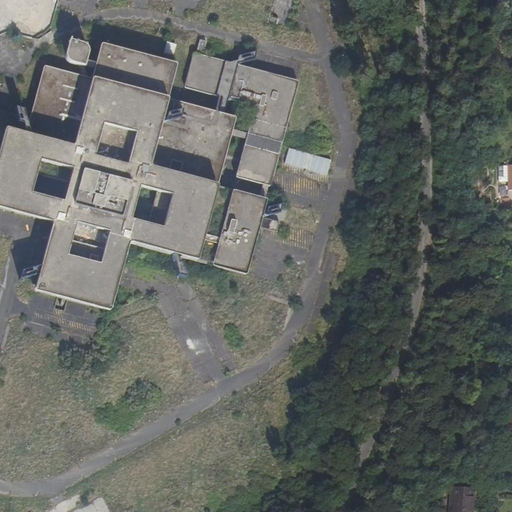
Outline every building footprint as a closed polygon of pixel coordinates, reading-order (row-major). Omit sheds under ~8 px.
[(230,119),(163,101),(172,65),(101,46),(96,64),(85,61),(88,51),(87,47),(84,44),(68,40),(63,57),(65,60),(70,63),(95,70),(92,81),(44,69),(30,119),(0,110),(0,127),(4,128),(0,143),(0,208),(28,217),(53,223),(39,276),(35,290),(107,310),(111,296),(126,241),(169,253),(168,255),(193,261),(194,259),(244,273),(256,228),(257,228),(260,217),(258,216),(263,200),(213,187),(226,134),(228,129),(230,119)] [(172,56),(175,44),(164,42),(162,54),(172,56)] [(294,82),(202,58),(206,44),(199,42),(196,56),(193,55),(185,87),(256,105),(248,134),(246,140),(241,161),(255,165),(258,154),(264,155),(267,145),(276,148),(277,147),(294,82)] [(246,140),(248,134),(228,129),(226,134),(246,140)] [(264,155),(258,154),(255,165),(271,169),(276,148),(267,145),(264,155)] [(325,176),(330,160),(288,148),(283,163),(325,176)] [(266,185),(271,169),(255,165),(241,161),(236,177),(266,185)] [(277,221),(260,217),(257,228),(274,232),(277,221)] [(511,402),(502,402),(501,427),(511,427),(511,402)] [(468,511),(469,492),(448,491),(447,511),(468,511)]
